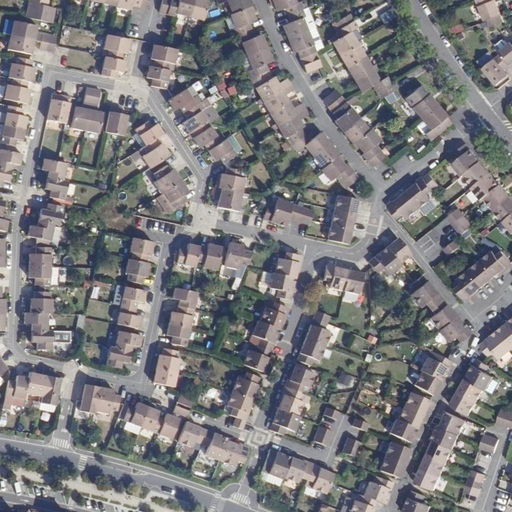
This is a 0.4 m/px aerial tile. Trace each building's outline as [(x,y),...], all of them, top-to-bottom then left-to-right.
[(29,0),(25,18),(52,24),(55,9),(48,8),(49,0),(29,0)] [(132,6),(147,9),(149,0),(88,0),(130,11),(132,6)] [(203,20),(208,0),(178,0),(176,0),(162,0),(159,13),(174,17),(175,15),(203,22),(203,20)] [(266,65),(273,62),(270,54),(263,35),(256,37),(251,23),(256,21),(254,15),(256,14),(250,0),(215,0),(217,5),(226,1),(232,15),(230,16),(235,29),(234,30),(240,44),(242,44),(253,70),(244,74),(247,81),(243,82),(247,92),(255,89),(284,139),(286,138),(297,152),(304,147),(322,169),(319,171),(330,182),(335,178),(345,189),(359,178),(349,166),(347,167),(343,163),(344,161),(321,132),(311,140),(301,129),(304,128),(301,120),(309,115),(302,104),(293,108),(285,95),(295,90),(287,78),(279,83),(275,77),(272,78),(266,65)] [(302,2),(298,4),(296,0),(268,0),(272,7),(274,7),(276,12),(285,9),(288,16),(305,9),(302,2)] [(476,0),(485,21),(488,20),(502,15),(496,0),(495,0),(494,1),(493,0),(476,0)] [(316,29),(310,13),(306,14),(305,9),(288,16),(290,23),(283,26),(288,41),(308,32),(316,29)] [(350,14),(335,22),(342,37),(332,43),(360,93),(372,87),(380,100),(395,91),(387,77),(380,81),(375,71),(379,69),(376,64),(372,67),(360,46),(364,44),(361,39),(357,42),(352,31),(358,28),(350,14)] [(502,15),(488,20),(491,28),(504,22),(502,15)] [(7,20),(3,34),(11,36),(14,22),(7,20)] [(14,22),(11,36),(34,41),(37,27),(14,22)] [(324,48),(316,29),(308,32),(313,46),(316,53),(324,48)] [(297,52),(313,46),(308,32),(288,41),(293,54),(297,52)] [(39,49),(46,51),(49,36),(42,34),(39,49)] [(127,54),(130,40),(107,35),(104,49),(109,50),(108,58),(121,61),(123,54),(127,54)] [(31,54),(34,41),(11,36),(8,49),(31,54)] [(53,52),(56,37),(49,36),(46,51),(53,52)] [(502,40),(495,47),(499,52),(509,44),(506,41),(502,40)] [(501,54),(510,66),(511,64),(511,42),(509,44),(499,52),(501,54)] [(174,64),(177,50),(153,45),(150,59),(154,60),(153,67),(168,70),(170,63),(174,64)] [(316,53),(313,46),(297,52),(300,59),(316,53)] [(303,66),(319,60),(316,53),(300,59),(303,66)] [(506,70),(510,66),(501,54),(482,68),(497,85),(509,76),(506,70)] [(125,61),(121,61),(108,58),(106,57),(103,71),(95,70),(94,74),(116,79),(117,72),(123,73),(125,61)] [(253,70),(247,57),(239,60),(245,74),(253,70)] [(11,64),(8,78),(13,79),(27,82),(31,83),(35,69),(30,68),(32,61),(19,58),(18,62),(17,65),(11,64)] [(322,67),(319,60),(303,66),(306,74),(322,67)] [(151,86),(166,89),(170,71),(168,70),(153,67),(149,66),(146,78),(152,79),(151,86)] [(4,99),(27,104),(30,90),(26,89),(27,82),(13,79),(11,86),(7,86),(4,99)] [(403,98),(420,119),(438,105),(422,85),(403,98)] [(93,89),(87,88),(84,102),(90,103),(93,89)] [(101,91),(93,89),(90,103),(98,105),(101,91)] [(183,114),(196,105),(186,89),(168,101),(174,111),(179,108),(183,114)] [(336,90),(322,100),(337,120),(334,122),(356,150),(358,149),(363,154),(361,156),(371,168),(383,159),(385,157),(376,144),(381,140),(371,128),(369,130),(336,90)] [(47,120),(65,124),(71,97),(63,96),(62,102),(58,101),(51,99),(47,120)] [(202,101),(196,105),(183,114),(187,120),(182,123),(188,132),(206,121),(200,112),(206,107),(202,101)] [(90,103),(89,110),(96,112),(98,105),(90,103)] [(425,135),(430,141),(452,124),(447,118),(448,117),(438,105),(420,119),(421,120),(430,131),(425,135)] [(4,125),(24,129),(27,117),(21,116),(22,109),(18,108),(11,107),(8,106),(4,125)] [(110,106),(105,132),(123,136),(127,116),(120,114),(117,114),(119,107),(110,106)] [(71,128),(84,130),(89,110),(82,109),(73,107),(71,113),(74,114),(72,124),(71,128)] [(89,110),(84,130),(98,133),(100,128),(101,119),(104,120),(105,114),(96,112),(89,110)] [(421,120),(414,126),(422,137),(425,135),(430,131),(421,120)] [(148,121),(135,129),(138,132),(145,145),(154,140),(163,134),(157,124),(151,127),(148,121)] [(206,121),(188,132),(190,136),(208,124),(206,121)] [(208,124),(190,136),(192,138),(210,127),(208,124)] [(0,143),(1,144),(15,146),(16,140),(22,141),(24,129),(4,125),(2,136),(1,140),(0,143)] [(225,139),(226,139),(223,132),(216,136),(210,127),(192,138),(199,148),(204,145),(208,151),(225,139)] [(134,135),(142,148),(145,145),(138,132),(134,135)] [(219,158),(223,163),(228,159),(235,155),(236,155),(225,139),(208,151),(214,161),(219,158)] [(142,156),(149,169),(170,156),(162,143),(158,146),(154,140),(145,145),(142,148),(130,156),(134,161),(142,156)] [(1,144),(0,150),(14,153),(16,147),(15,146),(1,144)] [(480,162),(466,144),(455,153),(460,158),(452,165),(462,177),(464,175),(480,162)] [(0,167),(11,170),(12,164),(19,165),(22,155),(14,153),(0,150),(0,149),(0,167)] [(63,181),(67,164),(57,162),(44,159),(41,170),(48,171),(47,177),(63,181)] [(490,173),(480,162),(464,175),(473,187),(490,173)] [(153,182),(161,195),(164,193),(181,182),(173,169),(170,171),(166,165),(153,174),(157,180),(153,182)] [(0,187),(1,187),(3,180),(8,182),(11,170),(0,167),(0,187)] [(218,188),(242,193),(245,178),(241,177),(241,171),(227,168),(225,175),(221,174),(219,181),(218,188)] [(424,178),(433,190),(439,185),(429,173),(424,178)] [(500,185),(490,173),(473,187),(472,188),(481,200),(484,198),(500,185)] [(464,175),(462,177),(457,180),(467,192),(472,188),(473,187),(464,175)] [(68,182),(63,181),(47,177),(45,189),(51,191),(49,198),(65,201),(68,182)] [(406,193),(420,209),(432,200),(428,195),(433,190),(424,178),(406,193)] [(181,182),(164,193),(174,209),(187,201),(183,195),(188,191),(181,182)] [(494,210),(510,197),(501,184),(500,185),(484,198),(494,210)] [(217,207),(238,212),(242,193),(218,188),(215,188),(214,195),(219,196),(218,200),(217,207)] [(388,207),(398,219),(404,214),(408,219),(420,209),(406,193),(388,207)] [(358,200),(337,196),(334,211),(355,215),(358,200)] [(503,221),(511,214),(511,198),(510,197),(494,210),(503,221)] [(263,217),(263,220),(284,227),(287,218),(291,204),(277,200),(274,208),(267,205),(263,217)] [(59,226),(63,207),(48,204),(46,211),(40,209),(38,221),(55,225),(59,226)] [(287,218),(294,221),(299,207),(291,204),(287,218)] [(294,221),(301,223),(306,209),(299,207),(294,221)] [(452,214),(447,218),(452,224),(463,215),(460,208),(452,214)] [(301,223),(308,225),(310,221),(313,212),(306,209),(301,223)] [(331,225),(351,230),(355,215),(334,211),(331,225)] [(511,214),(503,221),(511,231),(511,214)] [(463,215),(452,224),(457,230),(468,220),(463,215)] [(457,230),(462,235),(470,229),(473,226),(468,220),(457,230)] [(55,225),(38,221),(37,227),(29,226),(27,236),(36,238),(51,241),(51,244),(58,245),(61,229),(54,227),(55,225)] [(331,225),(327,240),(348,245),(351,230),(331,225)] [(435,234),(427,232),(425,240),(419,238),(416,250),(423,252),(426,242),(432,244),(435,234)] [(35,247),(50,248),(51,244),(51,241),(36,238),(35,241),(35,247)] [(131,260),(146,263),(147,256),(150,257),(153,243),(132,238),(130,251),(132,252),(131,260)] [(399,264),(411,255),(398,238),(386,248),(399,264)] [(449,256),(454,252),(461,247),(456,240),(444,249),(449,256)] [(250,258),(252,252),(242,250),(243,246),(229,243),(228,248),(224,266),(239,269),(240,264),(247,265),(250,258)] [(195,267),(196,261),(199,247),(188,244),(186,250),(180,249),(177,264),(195,267)] [(216,270),(221,247),(207,244),(206,248),(199,247),(196,261),(203,262),(202,268),(216,270)] [(51,267),(51,248),(50,248),(35,247),(35,254),(29,254),(29,266),(51,267)] [(368,262),(378,274),(383,269),(388,276),(401,267),(399,264),(386,248),(368,262)] [(481,260),(494,277),(502,271),(511,262),(503,251),(497,256),(493,251),(481,260)] [(300,256),(285,252),(284,259),(278,258),(275,274),(295,278),(300,256)] [(127,281),(141,284),(143,277),(146,278),(149,264),(146,263),(131,260),(128,259),(125,273),(129,274),(127,281)] [(469,270),(483,287),(490,281),(494,277),(481,260),(469,270)] [(50,286),(51,267),(29,266),(28,278),(34,278),(34,285),(50,286)] [(344,291),(349,271),(326,266),(323,281),(330,282),(329,288),(344,291)] [(455,288),(465,301),(476,292),(483,287),(469,270),(457,279),(461,284),(455,288)] [(360,289),(363,274),(349,271),(344,291),(358,294),(360,289)] [(275,274),(272,273),(269,288),(278,290),(276,297),(279,298),(277,304),(287,308),(290,302),(290,300),(295,278),(275,274)] [(415,291),(427,282),(422,276),(414,282),(411,285),(415,291)] [(429,309),(441,299),(434,291),(427,282),(415,291),(410,295),(419,308),(425,304),(429,309)] [(121,306),(135,309),(137,302),(143,303),(145,292),(140,290),(125,287),(122,304),(121,306)] [(194,310),(197,293),(194,292),(190,291),(174,288),(172,299),(179,300),(178,306),(194,310)] [(49,293),(34,292),(34,299),(30,299),(30,313),(47,314),(51,314),(52,299),(49,299),(49,293)] [(438,331),(455,317),(448,308),(441,299),(429,309),(433,315),(429,319),(438,331)] [(279,330),(287,308),(277,304),(268,301),(259,322),(279,330)] [(120,311),(117,325),(137,329),(140,317),(134,316),(135,309),(121,306),(120,311)] [(190,328),(194,310),(178,306),(177,313),(171,312),(169,324),(190,328)] [(327,324),(329,317),(316,311),(313,318),(327,324)] [(47,314),(30,313),(24,313),(24,324),(31,324),(31,330),(47,331),(48,331),(47,314)] [(463,323),(457,316),(455,317),(438,331),(449,343),(455,338),(460,343),(472,333),(463,323)] [(325,330),(327,324),(313,318),(305,339),(325,347),(330,333),(325,330)] [(257,346),(271,351),(279,330),(259,322),(257,321),(252,335),(260,339),(257,346)] [(503,327),(497,331),(511,349),(511,325),(509,322),(503,327)] [(186,347),(190,328),(169,324),(167,336),(172,337),(171,344),(186,347)] [(36,343),(36,350),(52,350),(52,331),(48,331),(47,331),(31,330),(30,342),(36,343)] [(511,349),(497,331),(490,337),(480,345),(489,357),(495,353),(500,360),(511,349)] [(115,348),(130,352),(132,346),(139,347),(141,336),(136,335),(119,332),(115,348)] [(296,361),(311,366),(313,360),(320,362),(325,347),(305,339),(296,361)] [(242,365),(262,372),(271,351),(257,346),(254,352),(248,350),(242,365)] [(106,366),(121,369),(122,362),(128,363),(130,352),(115,348),(110,347),(106,366)] [(156,369),(177,374),(180,360),(177,360),(178,352),(163,349),(162,356),(159,355),(156,369)] [(452,363),(438,355),(430,352),(419,371),(421,372),(440,383),(445,375),(452,363)] [(490,366),(482,361),(477,359),(472,368),(466,378),(485,389),(487,391),(494,377),(487,372),(490,366)] [(315,375),(294,367),(286,388),(301,394),(303,387),(309,389),(315,375)] [(156,369),(153,383),(175,388),(177,374),(156,369)] [(437,389),(440,383),(421,372),(414,385),(433,396),(437,389)] [(42,397),(46,376),(29,373),(28,379),(25,394),(42,397)] [(237,377),(232,392),(252,399),(260,378),(246,373),(243,379),(237,377)] [(25,394),(28,379),(16,376),(15,382),(8,381),(3,405),(10,407),(10,404),(12,397),(24,400),(25,394)] [(61,380),(46,376),(42,397),(40,403),(55,406),(61,380)] [(485,389),(466,378),(462,385),(458,392),(477,402),(485,389)] [(85,385),(81,402),(80,411),(94,415),(95,411),(100,388),(85,385)] [(114,391),(100,388),(95,411),(109,414),(111,409),(118,411),(119,404),(120,396),(113,395),(114,391)] [(301,394),(286,388),(278,409),(298,417),(304,403),(307,405),(310,397),(301,394)] [(236,418),(243,421),(252,399),(232,392),(226,406),(232,409),(229,415),(236,418)] [(427,407),(429,401),(409,392),(403,406),(423,415),(427,407)] [(477,402),(458,392),(455,398),(451,405),(470,415),(477,402)] [(176,403),(191,408),(193,401),(179,396),(176,403)] [(24,400),(12,397),(10,404),(22,407),(24,400)] [(39,409),(53,412),(55,406),(40,403),(39,409)] [(140,428),(148,408),(137,403),(135,409),(124,405),(118,419),(140,428)] [(181,417),(186,419),(189,412),(175,406),(172,413),(181,417)] [(396,420),(417,429),(420,421),(423,415),(403,406),(396,420)] [(140,428),(158,435),(164,420),(157,417),(159,412),(148,408),(140,428)] [(326,408),(324,415),(337,420),(340,413),(326,408)] [(298,417),(278,409),(269,430),(284,436),(286,429),(295,432),(300,418),(298,417)] [(504,424),(509,411),(502,409),(496,422),(504,424)] [(460,435),(461,435),(467,421),(447,412),(445,418),(441,426),(460,435)] [(164,420),(158,435),(171,440),(179,420),(171,417),(166,414),(164,420)] [(232,426),(242,430),(245,422),(243,421),(236,418),(232,426)] [(369,424),(355,419),(352,426),(366,432),(369,424)] [(388,433),(410,443),(414,435),(417,429),(396,420),(394,419),(388,433)] [(194,442),(201,444),(207,431),(185,422),(177,442),(191,447),(194,442)] [(454,449),(460,435),(441,426),(438,425),(435,432),(432,439),(434,440),(454,449)] [(316,434),(330,439),(332,432),(319,427),(316,434)] [(205,455),(219,461),(227,441),(228,439),(207,431),(201,444),(208,447),(205,455)] [(316,434),(313,441),(327,446),(330,439),(316,434)] [(485,435),(480,448),(487,451),(492,437),(485,435)] [(499,439),(492,437),(487,451),(494,453),(499,439)] [(348,438),(345,445),(358,450),(360,447),(361,443),(348,438)] [(447,463),(454,449),(434,440),(430,447),(427,454),(447,463)] [(227,441),(219,461),(234,467),(236,461),(243,463),(248,449),(236,445),(227,441)] [(384,456),(404,464),(407,457),(410,450),(389,442),(384,456)] [(342,452),(356,457),(358,450),(345,445),(342,452)] [(270,449),(261,471),(268,474),(282,480),(283,478),(291,458),(270,449)] [(441,477),(447,463),(427,454),(425,460),(421,468),(441,477)] [(378,470),(399,478),(402,469),(404,464),(384,456),(378,470)] [(312,466),(291,458),(283,478),(297,483),(300,478),(306,480),(312,466)] [(333,474),(312,466),(306,480),(304,485),(326,494),(333,474)] [(441,477),(421,468),(418,475),(415,481),(435,491),(441,477)] [(486,475),(472,470),(470,477),(483,482),(486,475)] [(282,480),(268,474),(266,481),(280,487),(282,480)] [(389,493),(393,483),(375,476),(372,483),(368,482),(363,496),(376,501),(385,505),(389,493)] [(481,489),(483,482),(470,477),(467,484),(481,489)] [(467,484),(465,492),(478,496),(481,489),(467,484)] [(404,511),(403,511),(429,511),(431,507),(423,503),(426,496),(412,491),(407,503),(404,511)] [(372,511),(376,501),(363,496),(360,503),(353,501),(349,511),(372,511)]
